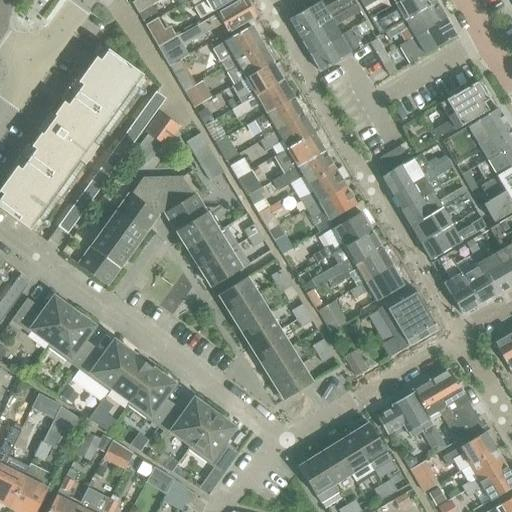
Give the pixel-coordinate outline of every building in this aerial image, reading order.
[(137,0),(133,3),(139,14),(153,6),(163,0),(137,0)] [(229,33),(255,18),(244,0),(242,0),(218,14),(218,15),(160,48),(165,57),(223,23),(229,33)] [(195,8),(207,1),(205,0),(194,0),(191,2),(195,8)] [(234,0),(205,0),(207,1),(213,12),(234,0)] [(325,0),(290,21),(300,38),(356,5),(352,0),(325,0)] [(402,0),(364,0),(360,2),(364,9),(379,0),(393,0),(396,4),(402,0)] [(378,21),(385,32),(436,2),(435,0),(402,0),(396,4),(399,9),(378,21)] [(409,27),(415,37),(446,19),(436,2),(385,32),(389,39),(409,27)] [(300,38),(309,54),(340,37),(340,36),(335,27),(360,12),(356,5),(300,38)] [(157,13),(153,6),(139,14),(143,20),(157,13)] [(157,19),(145,26),(152,38),(164,31),(157,19)] [(456,36),(446,19),(415,37),(401,46),(411,64),(456,36)] [(213,51),(223,68),(262,45),(252,28),(213,51)] [(349,30),(340,36),(340,37),(309,54),(320,72),(360,49),(356,42),(358,41),(355,36),(353,37),(349,30)] [(376,54),(383,50),(377,39),(370,43),(376,54)] [(234,86),(246,79),(272,63),(262,45),(223,68),(234,86)] [(0,209),(30,232),(80,163),(84,166),(98,147),(93,144),(143,76),(103,48),(0,190),(0,209)] [(171,67),(185,90),(195,85),(181,61),(171,67)] [(389,76),(396,72),(390,61),(383,65),(389,76)] [(235,96),(241,106),(283,81),(272,63),(246,79),(250,87),(235,96)] [(200,81),(195,85),(185,90),(195,108),(211,99),(200,81)] [(261,105),(267,115),(293,99),(283,81),(241,106),(237,108),(232,111),(231,112),(235,120),(261,105)] [(483,102),(487,100),(485,96),(486,93),(482,86),(479,85),(477,82),(440,104),(450,121),(429,133),(434,142),(487,110),(483,102)] [(155,92),(149,101),(159,108),(165,99),(155,92)] [(232,99),(227,102),(232,111),(237,108),(232,99)] [(254,122),(265,139),(303,116),(293,99),(267,115),(254,122)] [(149,101),(144,108),(154,115),(159,108),(149,101)] [(144,108),(138,116),(148,123),(154,115),(144,108)] [(206,109),(197,114),(204,127),(213,122),(206,109)] [(481,151),(486,160),(511,144),(511,132),(501,113),(493,112),(442,142),(456,166),(481,151)] [(146,133),(148,134),(161,144),(165,147),(179,127),(160,113),(146,133)] [(138,116),(133,124),(142,131),(148,123),(138,116)] [(283,142),(287,150),(314,134),(303,116),(265,139),(259,142),(265,153),(283,142)] [(211,135),(221,129),(216,121),(206,127),(211,135)] [(133,124),(127,132),(137,139),(142,131),(133,124)] [(127,132),(121,139),(131,146),(137,139),(127,132)] [(148,134),(134,153),(147,163),(161,144),(148,134)] [(187,142),(194,155),(209,147),(201,134),(187,142)] [(281,169),(285,175),(324,152),(314,134),(287,150),(276,156),(283,168),(281,169)] [(216,143),(227,161),(238,154),(226,136),(216,143)] [(121,139),(116,147),(125,154),(131,146),(121,139)] [(486,183),(488,182),(511,167),(511,144),(486,160),(476,167),(483,179),(486,183)] [(116,147),(110,155),(120,162),(125,154),(116,147)] [(194,155),(202,168),(216,160),(209,147),(194,155)] [(400,147),(379,159),(386,170),(407,158),(400,147)] [(303,177),(308,185),(334,169),(324,152),(285,175),(272,183),(277,192),(303,177)] [(381,177),(391,194),(431,171),(421,154),(381,177)] [(114,170),(120,162),(110,155),(104,163),(114,170)] [(231,167),(238,179),(251,171),(244,160),(231,167)] [(511,211),(511,167),(488,182),(492,189),(500,184),(511,202),(503,208),(507,215),(511,211)] [(101,168),(96,175),(106,182),(111,175),(101,168)] [(303,204),(306,210),(345,187),(334,169),(308,185),(315,197),(303,204)] [(252,170),(251,171),(238,179),(249,197),(260,190),(259,189),(262,187),(252,170)] [(391,194),(401,211),(432,193),(426,183),(435,177),(431,171),(391,194)] [(96,175),(91,181),(101,188),(106,182),(96,175)] [(181,240),(188,251),(218,232),(195,194),(193,195),(182,177),(143,178),(131,195),(129,194),(78,266),(107,287),(121,267),(118,266),(123,259),(125,261),(158,215),(156,214),(158,211),(166,211),(167,212),(164,214),(177,234),(181,231),(185,238),(181,240)] [(483,179),(476,183),(479,187),(480,187),(486,183),(483,179)] [(91,181),(86,188),(96,195),(101,188),(91,181)] [(356,206),(345,187),(306,210),(310,216),(322,209),(329,222),(356,206)] [(86,188),(82,194),(91,201),(96,195),(86,188)] [(264,199),(260,190),(249,197),(254,205),(264,199)] [(411,228),(420,243),(451,225),(446,216),(472,200),(467,192),(441,208),(441,209),(411,228)] [(401,211),(411,228),(441,209),(441,208),(432,193),(401,211)] [(82,194),(77,201),(87,208),(91,201),(82,194)] [(492,223),(504,216),(495,199),(483,206),(492,223)] [(77,201),(72,208),(82,215),(87,208),(77,201)] [(259,214),(270,232),(280,226),(273,214),(282,209),(279,203),(259,214)] [(72,208),(67,214),(77,221),(82,215),(72,208)] [(67,214),(63,221),(72,228),(77,221),(67,214)] [(317,264),(331,256),(372,232),(361,214),(334,230),(324,236),(330,247),(312,257),(317,264)] [(63,221),(58,227),(68,234),(72,228),(63,221)] [(501,223),(499,225),(503,233),(509,230),(504,222),(501,223)] [(264,242),(254,225),(243,232),(253,249),(264,242)] [(457,235),(451,225),(420,243),(430,260),(469,236),(466,230),(457,235)] [(501,250),(493,255),(511,286),(511,285),(511,247),(510,245),(499,225),(490,231),(501,250)] [(284,234),(280,226),(270,232),(274,240),(284,234)] [(59,246),(68,234),(58,227),(57,228),(58,228),(50,239),(59,246)] [(196,260),(201,268),(237,246),(225,227),(218,232),(188,251),(194,261),(196,260)] [(327,281),(338,275),(382,249),(372,232),(331,256),(337,265),(310,282),(315,289),(327,281)] [(237,246),(201,268),(206,276),(204,277),(211,288),(249,265),(237,246)] [(350,279),(356,289),(392,267),(382,249),(338,275),(327,281),(332,289),(350,279)] [(478,251),(471,255),(495,296),(511,286),(493,255),(484,260),(478,251)] [(462,316),(479,306),(460,274),(448,255),(438,261),(450,280),(444,284),(462,316)] [(470,269),(460,274),(479,306),(495,296),(471,255),(465,259),(470,269)] [(403,286),(392,267),(356,289),(350,293),(355,300),(365,294),(363,290),(367,288),(376,303),(403,286)] [(270,277),(278,290),(289,283),(281,270),(270,277)] [(225,306),(229,313),(258,296),(247,278),(216,297),(223,308),(225,306)] [(18,279),(10,289),(20,296),(28,286),(18,279)] [(297,296),(289,283),(278,290),(280,294),(283,292),(288,301),(297,296)] [(10,289),(3,299),(13,306),(20,296),(10,289)] [(377,310),(390,331),(426,310),(414,289),(377,310)] [(232,322),(238,331),(268,312),(258,296),(229,313),(234,321),(232,322)] [(3,299),(0,303),(0,312),(5,317),(13,306),(3,299)] [(31,331),(50,344),(51,345),(74,312),(64,305),(62,307),(52,300),(43,313),(27,300),(11,322),(28,334),(31,331)] [(317,312),(329,333),(347,322),(334,302),(317,312)] [(291,312),(296,320),(307,313),(302,305),(291,312)] [(437,330),(426,310),(390,331),(394,338),(382,346),(389,358),(437,330)] [(84,320),(74,312),(51,345),(50,344),(47,348),(78,370),(94,349),(84,342),(93,329),(83,322),(84,320)] [(247,341),(251,347),(279,330),(268,312),(238,331),(245,342),(247,341)] [(312,322),(307,313),(296,320),(301,329),(312,322)] [(253,356),(260,366),(290,347),(279,330),(251,347),(255,355),(253,356)] [(511,332),(495,343),(511,372),(511,332)] [(311,347),(316,355),(328,348),(323,340),(311,347)] [(109,393),(112,389),(111,389),(133,358),(134,359),(136,357),(124,349),(123,351),(113,344),(104,356),(94,349),(78,370),(109,393)] [(268,376),(272,382),(301,365),(290,347),(260,366),(266,377),(268,376)] [(334,357),(328,348),(316,355),(322,364),(334,357)] [(358,376),(367,370),(356,351),(347,357),(358,376)] [(111,389),(112,389),(130,402),(131,403),(153,372),(151,371),(134,359),(133,358),(111,389)] [(312,383),(301,365),(272,382),(277,390),(275,391),(282,402),(312,383)] [(127,406),(158,428),(174,407),(164,399),(173,387),(163,380),(165,378),(153,369),(151,371),(153,372),(131,403),(130,402),(127,406)] [(449,371),(431,381),(456,421),(455,422),(464,438),(482,427),(449,371)] [(451,424),(455,422),(456,421),(431,381),(413,391),(415,394),(430,417),(443,409),(447,416),(446,417),(451,424)] [(67,387),(61,397),(72,405),(79,396),(67,387)] [(434,425),(430,417),(415,394),(406,399),(402,398),(396,401),(396,405),(393,407),(394,408),(379,418),(389,435),(404,425),(412,438),(421,433),(433,426),(434,425)] [(31,409),(54,420),(61,406),(38,395),(31,409)] [(171,432),(191,446),(215,414),(204,406),(203,408),(193,401),(184,414),(174,407),(158,428),(169,436),(171,432)] [(61,406),(42,443),(51,448),(55,450),(64,433),(75,438),(84,421),(61,406)] [(104,429),(110,420),(95,411),(89,420),(104,429)] [(225,421),(215,414),(191,446),(188,450),(219,472),(234,450),(224,443),(233,430),(224,423),(225,421)] [(358,430),(351,435),(373,471),(391,460),(368,422),(357,428),(358,430)] [(433,426),(421,433),(434,455),(446,448),(433,426)] [(0,474),(3,468),(21,432),(13,428),(2,449),(0,447),(0,474)] [(97,450),(102,440),(101,439),(89,433),(78,454),(91,461),(97,450)] [(459,472),(461,471),(496,451),(488,437),(485,433),(445,456),(450,466),(454,463),(459,472)] [(343,437),(332,443),(351,474),(356,482),(373,471),(351,435),(344,439),(343,437)] [(102,440),(97,450),(105,454),(112,441),(102,436),(101,439),(102,440)] [(32,438),(24,453),(34,458),(41,443),(32,438)] [(41,443),(34,458),(43,462),(51,448),(42,443),(41,443)] [(323,452),(316,456),(334,485),(351,474),(332,443),(322,450),(323,452)] [(462,486),(466,492),(506,468),(496,451),(461,471),(468,483),(462,486)] [(339,492),(334,485),(316,456),(309,461),(308,459),(297,465),(321,503),(339,492)] [(439,482),(426,461),(415,468),(427,489),(439,482)] [(31,465),(25,478),(10,507),(20,511),(35,511),(54,476),(31,465)] [(0,474),(0,501),(10,507),(25,478),(3,468),(0,474)] [(154,468),(146,483),(153,488),(161,473),(154,468)] [(511,488),(511,478),(506,468),(466,492),(469,497),(475,493),(482,506),(511,488)] [(48,511),(76,511),(79,506),(69,501),(72,494),(69,492),(74,481),(66,477),(48,511)] [(390,479),(382,484),(388,494),(396,490),(390,479)] [(379,500),(388,494),(382,484),(373,490),(379,500)] [(76,511),(102,511),(109,499),(88,488),(79,506),(76,511)] [(446,500),(439,488),(429,494),(436,506),(446,500)] [(193,511),(203,511),(205,505),(197,498),(197,496),(188,490),(184,505),(193,511)] [(400,509),(411,503),(406,495),(395,501),(400,509)] [(511,511),(511,498),(488,511),(511,511)] [(102,511),(129,511),(131,510),(109,499),(102,511)] [(355,501),(347,506),(351,511),(360,511),(361,511),(355,501)] [(441,511),(457,511),(451,501),(439,508),(441,511)]
